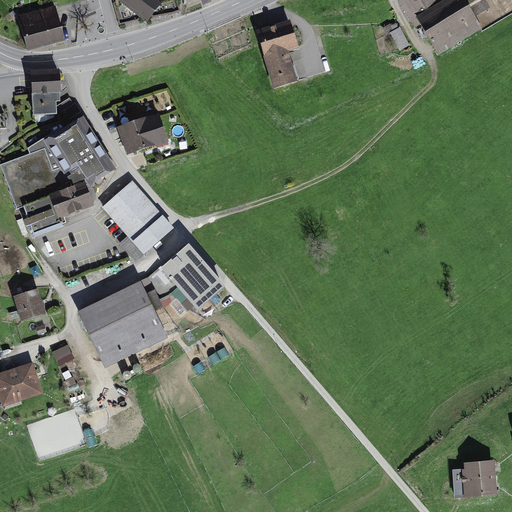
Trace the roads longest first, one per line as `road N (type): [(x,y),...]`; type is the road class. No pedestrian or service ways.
road 1 (unclassified): [(78,56),(86,103),(119,157),(422,511)]
road 2 (track): [(179,230),(346,168),(433,85),(433,61),(392,0)]
road 3 (unknown): [(190,242),(71,309),(73,334),(22,354)]
road 4 (primary): [(244,0),(120,47)]
